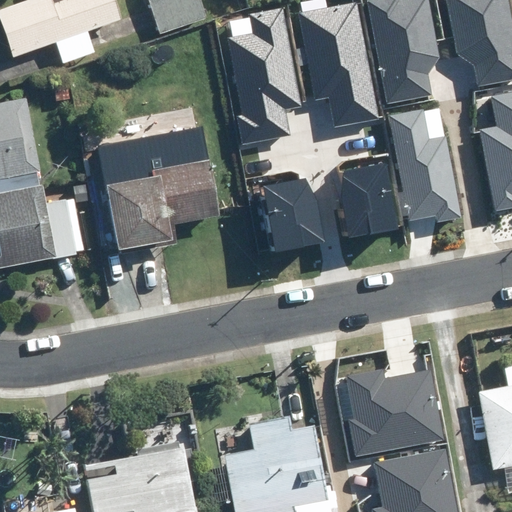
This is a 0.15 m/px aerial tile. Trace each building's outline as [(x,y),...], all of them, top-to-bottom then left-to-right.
[(17,0),(0,6),(0,26),(10,56),(118,19),(111,0),(17,0)] [(198,0),(148,0),(159,33),(204,19),(198,0)] [(372,24),(391,20),(387,0),(372,0),(368,1),(372,24)] [(411,17),(372,24),(379,65),(418,58),(411,17)] [(425,49),(444,156),(501,146),(502,150),(511,147),(511,107),(508,108),(495,37),(425,49)] [(375,90),(370,64),(350,67),(354,94),(375,90)] [(67,98),(65,81),(51,83),(54,100),(67,98)] [(0,266),(74,253),(64,200),(43,204),(39,184),(35,184),(33,171),(37,170),(23,98),(0,102),(0,266)] [(348,118),(255,135),(270,219),(363,201),(348,118)] [(150,169),(151,174),(102,183),(114,249),(166,239),(164,224),(215,214),(205,160),(150,169)] [(86,202),(84,185),(71,187),(74,204),(86,202)] [(511,384),(475,391),(490,470),(511,465),(511,384)] [(416,395),(342,409),(352,477),(428,464),(416,395)] [(244,423),(250,449),(221,455),(232,511),(292,511),(292,508),(325,502),(310,425),(288,429),(285,415),(244,423)] [(192,511),(181,447),(82,465),(90,511),(192,511)] [(447,459),(430,462),(434,487),(451,485),(447,459)]
